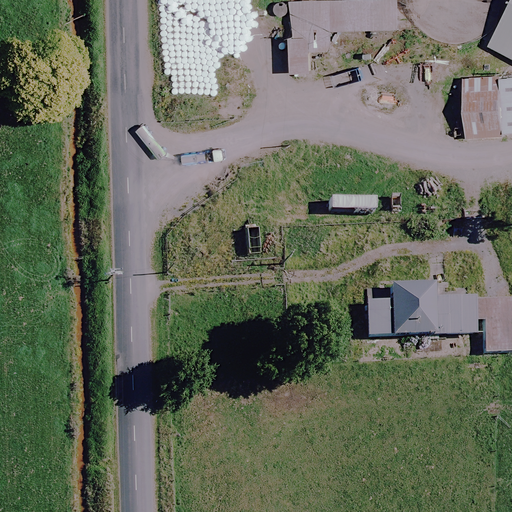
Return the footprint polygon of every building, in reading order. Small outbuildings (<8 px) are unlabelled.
[(400,0),(379,0),(293,2),(293,74),(313,74),(313,53),(334,53),(334,31),(400,31),(400,0)] [(511,0),(488,45),(511,58),(511,0)] [(508,74),(464,76),(467,141),(504,139),(504,134),(511,133),(511,77),(508,78),(508,74)] [(473,324),(472,301),(432,301),(432,287),(387,287),(387,293),(366,294),(366,339),(473,339),(473,324)] [(511,300),(472,301),(473,324),(482,324),(482,355),(511,355),(511,300)]
